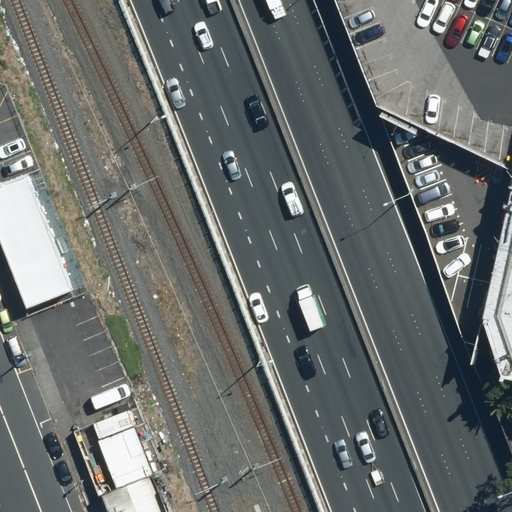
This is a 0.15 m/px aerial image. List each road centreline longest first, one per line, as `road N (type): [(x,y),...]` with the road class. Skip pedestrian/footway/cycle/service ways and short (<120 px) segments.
road 1 (motorway): [(403,511),(198,0)]
road 2 (motorway): [(260,0),(463,511)]
